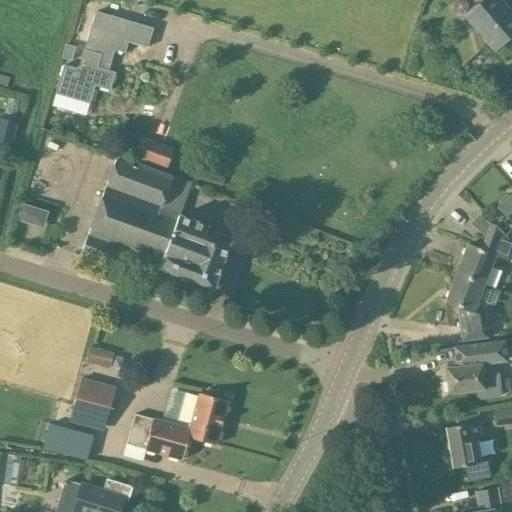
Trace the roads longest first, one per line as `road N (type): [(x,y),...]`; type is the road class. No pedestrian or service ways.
road 1 (residential): [(346,369),(0,263)]
road 2 (tertiary): [(346,369),(407,232),(447,179),(511,120)]
road 3 (residential): [(392,511),(379,441),(332,404)]
road 4 (tertiary): [(275,511),(332,404)]
